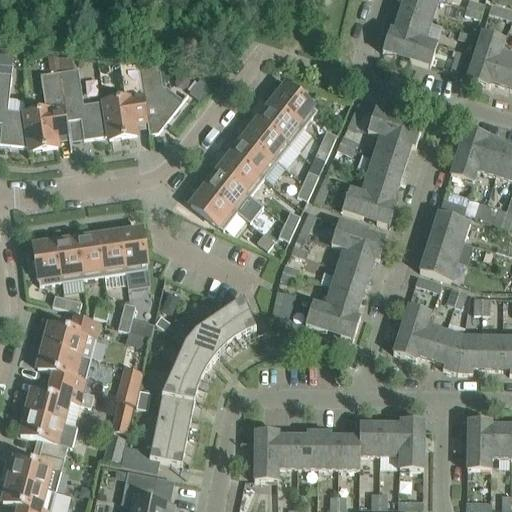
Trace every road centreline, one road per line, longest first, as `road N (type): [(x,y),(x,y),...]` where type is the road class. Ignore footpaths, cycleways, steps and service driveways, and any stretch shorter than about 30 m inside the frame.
road 1 (residential): [(354,400),(447,113)]
road 2 (residential): [(447,113),(364,80),(362,60),(381,0)]
road 3 (residential): [(264,53),(150,182)]
road 4 (residential): [(248,287),(159,245),(150,182)]
road 5 (residential): [(150,182),(0,198)]
